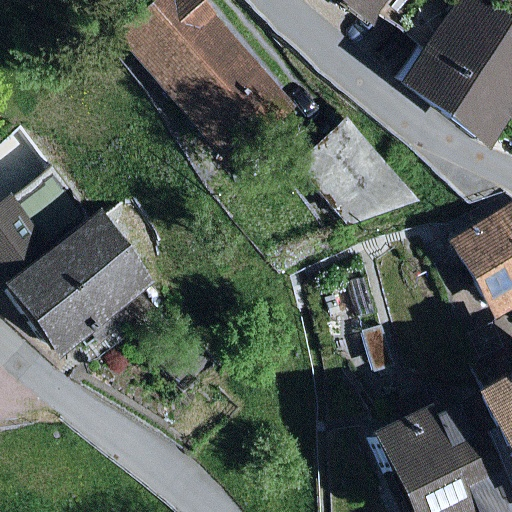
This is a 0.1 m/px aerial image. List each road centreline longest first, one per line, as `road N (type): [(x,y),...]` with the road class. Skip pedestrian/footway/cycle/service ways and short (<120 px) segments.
road 1 (residential): [(272,0),(511,197)]
road 2 (residential): [(198,511),(0,339)]
